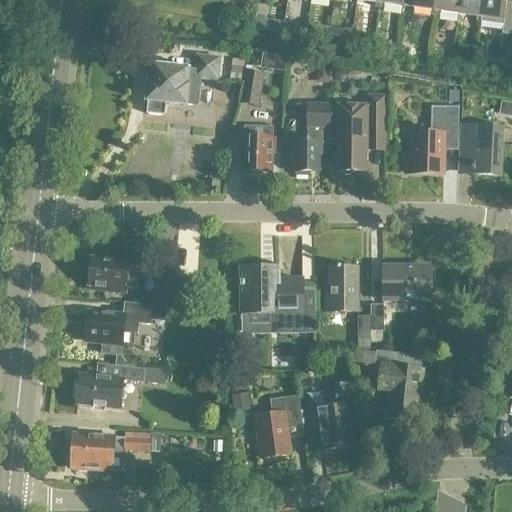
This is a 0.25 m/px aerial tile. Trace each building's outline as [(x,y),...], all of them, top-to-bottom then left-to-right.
[(375,3),(375,8),(379,8),(379,0),(356,0),(357,1),(375,3)] [(383,9),(384,5),(403,7),(403,0),(379,0),(379,8),(383,9)] [(413,0),(412,9),(431,11),(431,16),(435,16),(437,0),(413,0)] [(440,17),(440,13),(459,15),(460,0),(437,0),(435,16),(440,17)] [(477,18),(476,22),(480,23),(483,0),(460,0),(459,15),(477,18)] [(483,0),(480,23),(503,26),(500,47),(511,49),(511,4),(507,3),(507,0),(483,0)] [(196,56),(195,72),(194,79),(218,81),(220,58),(196,56)] [(148,86),(146,88),(145,95),(148,97),(147,101),(148,101),(147,114),(165,116),(166,103),(185,105),(188,80),(194,81),(194,79),(195,72),(189,72),(189,71),(153,67),(151,83),(149,82),(149,86),(148,86)] [(264,75),(246,73),(241,103),(259,106),(264,75)] [(366,106),(338,106),(338,172),(341,172),(344,175),(350,176),(352,173),(365,173),(365,153),(386,153),(386,97),(366,97),(366,106)] [(511,104),(501,103),(499,116),(511,118),(511,104)] [(297,172),(297,176),(308,176),(308,173),(319,173),(319,154),(322,154),(322,139),(331,139),(331,105),(308,105),(308,128),(309,128),(309,140),(294,140),(294,172),(297,172)] [(412,156),(407,156),(407,174),(444,175),(445,141),(458,141),(459,108),(431,108),(430,135),(412,135),(412,156)] [(242,172),(244,172),(248,175),(254,175),(257,173),(270,173),(271,153),(274,153),(274,139),(272,139),(272,128),(245,127),(244,138),(243,138),(242,172)] [(499,177),(502,130),(461,127),(458,175),(499,177)] [(91,290),(125,293),(125,289),(138,290),(140,266),(127,264),(127,263),(92,260),(89,286),(91,286),(91,290)] [(279,281),(279,269),(261,269),(261,266),(251,266),(251,269),(241,269),(242,315),(278,314),(278,334),(315,334),(314,313),(303,313),(303,281),(279,281)] [(326,288),(326,313),(359,313),(358,269),(329,269),(329,288),(326,288)] [(431,269),(383,269),(383,301),(431,301),(431,269)] [(158,279),(157,302),(195,304),(197,281),(158,279)] [(83,337),(86,339),(86,342),(106,344),(106,347),(121,349),(122,335),(137,336),(138,326),(151,327),(151,322),(164,324),(166,310),(125,305),(124,318),(88,314),(87,327),(84,329),(83,337)] [(371,317),(371,332),(383,332),(383,306),(371,306),(371,317)] [(358,317),(358,350),(371,350),(371,349),(371,348),(371,332),(371,317),(358,317)] [(371,332),(371,348),(383,348),(383,332),(371,332)] [(417,423),(423,371),(422,371),(423,357),(376,353),(376,355),(356,352),(354,364),(365,365),(364,372),(380,374),(378,391),(389,392),(386,420),(417,423)] [(137,357),(118,355),(117,366),(136,368),(137,357)] [(80,376),(76,406),(120,411),(123,382),(143,384),(143,383),(164,385),(165,373),(145,371),(106,366),(105,379),(80,376)] [(326,389),(329,408),(313,410),(318,452),(352,448),(350,431),(361,430),(355,385),(326,389)] [(261,460),(291,456),(287,428),(302,426),(298,398),(270,402),(272,416),(255,418),(261,460)] [(126,452),(149,453),(150,442),(113,439),(73,437),(72,470),(112,472),(111,474),(125,475),(126,452)]
